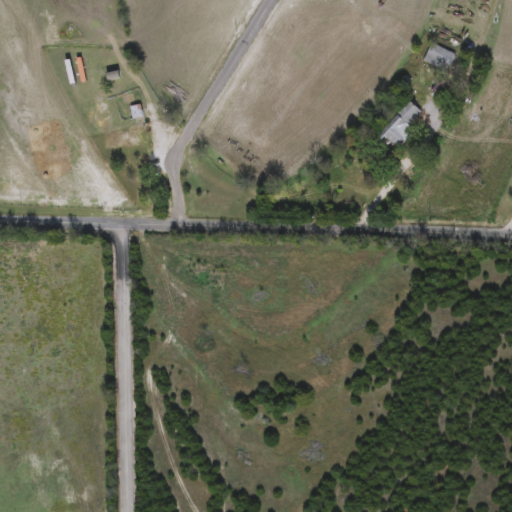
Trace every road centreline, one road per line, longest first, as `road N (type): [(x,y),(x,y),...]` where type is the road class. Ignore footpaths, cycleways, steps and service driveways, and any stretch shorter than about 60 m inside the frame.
road 1 (residential): [(0,221),(511,234)]
road 2 (residential): [(129,220),(131,511)]
